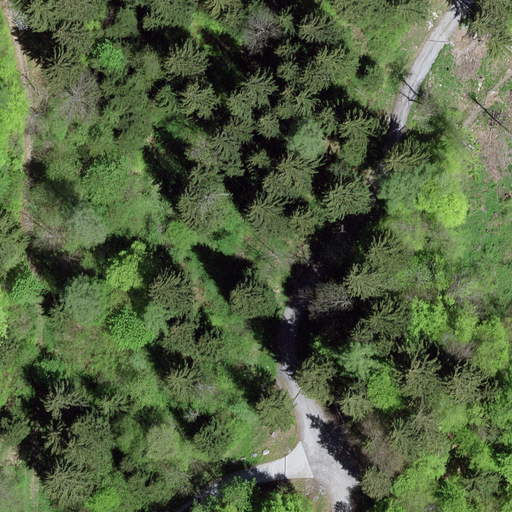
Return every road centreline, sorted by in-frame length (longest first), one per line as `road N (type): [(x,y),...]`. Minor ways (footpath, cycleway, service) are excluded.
road 1 (track): [(4,0),(20,43),(34,132),(28,220),(41,294),(38,511)]
road 2 (track): [(461,0),(419,70),(348,230),(293,317),(290,360),(312,446)]
road 3 (track): [(312,446),(292,466),(203,498),(186,511)]
